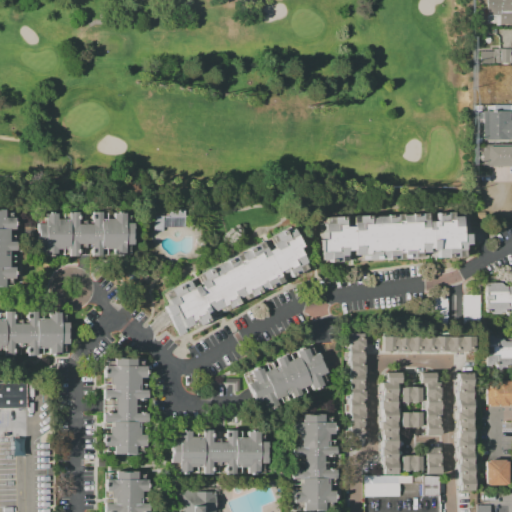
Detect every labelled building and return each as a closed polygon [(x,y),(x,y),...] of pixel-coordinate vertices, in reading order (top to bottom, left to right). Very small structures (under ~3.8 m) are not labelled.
[(511,25),(494,25),(494,15),(484,15),(484,0),(511,0),(511,25)] [(477,62),(510,63),(510,49),(477,49),(477,62)] [(511,137),(509,137),(509,141),(481,141),(480,111),(509,111),(509,120),(511,120),(511,137)] [(511,145),(511,167),(481,167),(481,145),(511,145)] [(6,251),(6,267),(12,267),(12,278),(2,278),(2,287),(0,287),(0,210),(1,210),(1,218),(11,218),(11,230),(6,230),(6,241),(13,241),(13,251),(6,251)] [(98,248),(98,256),(89,256),(89,248),(74,248),(75,256),(66,256),(66,248),(54,248),(54,255),(43,255),(42,246),(35,246),(35,223),(42,223),(42,213),(54,213),(54,219),(66,219),(66,212),(74,212),(74,219),(89,219),(89,212),(98,212),(98,219),(111,219),(111,213),(122,213),(122,223),(129,223),(129,245),(122,245),(122,255),(110,255),(110,248),(98,248)] [(350,216),(424,213),(424,221),(433,221),(433,213),(450,212),(450,216),(465,216),(466,245),(461,245),(461,256),(434,257),(434,249),(425,249),(425,252),(412,252),(412,257),(366,259),(365,254),(351,255),(351,251),(344,252),(345,261),(327,261),(327,260),(319,260),(318,240),(322,240),(321,218),(342,217),(342,227),(350,226),(350,216)] [(151,216),(182,216),(182,226),(161,226),(161,231),(151,231),(151,216)] [(193,277),(261,243),(265,251),(272,247),(267,238),(282,230),(284,232),(292,228),(301,246),(296,248),(304,263),(303,263),(305,268),(288,277),(285,271),(277,275),(280,282),(220,312),(218,308),(211,311),(210,310),(204,313),(207,320),(177,335),(163,307),(168,304),(166,300),(172,296),(169,290),(186,281),(190,287),(195,285),(196,288),(198,286),(193,277)] [(511,313),(482,314),(482,282),(511,282),(511,313)] [(461,295),(478,295),(478,324),(461,325),(461,295)] [(34,348),(34,356),(26,356),(26,348),(11,348),(11,355),(3,356),(3,348),(0,348),(0,319),(2,319),(2,312),(11,312),(11,319),(25,319),(25,312),(34,312),(34,319),(47,319),(47,313),(58,313),(58,323),(65,323),(65,345),(58,345),(58,355),(47,355),(47,348),(34,348)] [(362,438),(346,438),(345,333),(362,333),(362,438)] [(511,368),(484,368),(484,335),(511,334),(511,368)] [(472,336),(472,351),(379,351),(379,337),(472,336)] [(245,384),(252,381),(249,372),(259,367),(261,372),(276,366),(273,359),(282,356),(285,362),(296,357),(294,351),(305,347),(309,356),(316,353),(324,372),(318,375),(322,385),(311,389),(308,384),(297,389),(299,393),(291,397),(289,393),(274,399),(276,404),(265,409),(261,400),(253,403),(245,384)] [(102,366),(112,366),(112,358),(134,358),(134,366),(144,366),(144,378),(138,378),(138,390),(145,390),(145,399),(133,399),(133,413),(145,413),(145,422),(138,422),(138,435),(144,435),(144,447),(133,447),(133,453),(113,453),(113,446),(103,447),(103,434),(108,434),(108,422),(101,422),(101,413),(113,413),(113,399),(101,399),(101,389),(108,389),(108,377),(103,377),(102,366)] [(379,382),(384,382),(384,373),(398,372),(399,383),(394,383),(395,474),(380,474),(379,382)] [(417,373),(432,372),(432,383),(437,383),(438,434),(423,434),(422,383),(417,383),(417,373)] [(469,373),(472,490),(456,491),(455,372),(469,373)] [(511,405),(483,405),(483,381),(511,381),(511,405)] [(0,383),(24,383),(24,408),(0,408),(0,383)] [(398,388),(419,387),(419,402),(398,402),(398,388)] [(398,412),(419,412),(419,427),(398,427),(398,412)] [(291,423),(301,423),(301,415),(323,415),(323,423),(332,423),(332,435),(326,435),(327,447),(334,447),(334,456),(321,456),(322,470),(334,470),(334,480),(327,480),(327,492),(332,492),(332,504),(322,504),(322,510),(302,510),(302,504),(291,504),(291,491),(297,491),(297,479),(289,480),(289,471),(302,470),(302,456),(289,456),(289,447),(297,447),(297,434),(291,434),(291,423)] [(233,466),(233,474),(224,474),(224,466),(210,466),(210,473),(201,473),(201,466),(189,466),(189,472),(178,472),(178,463),(170,463),(170,441),(177,441),(177,431),(189,431),(189,437),(201,437),(201,429),(209,429),(209,437),(224,437),(224,429),(233,429),(233,437),(246,437),(246,430),(257,430),(257,440),(264,440),(264,462),(257,462),(257,473),(245,473),(245,466),(233,466)] [(422,447),(439,447),(439,474),(423,474),(422,447)] [(399,456),(420,456),(420,471),(399,472),(399,456)] [(484,460),(508,460),(508,485),(484,485),(484,460)] [(106,472),(114,472),(114,470),(136,471),(136,472),(146,472),(146,491),(140,491),(140,503),(147,503),(147,511),(102,511),(102,479),(106,479),(106,472)] [(363,496),(363,475),(398,475),(398,484),(398,496),(363,496)] [(398,475),(410,475),(410,484),(398,484),(398,475)] [(410,475),(421,475),(421,484),(410,484),(410,475)] [(421,475),(437,476),(437,496),(420,496),(421,484),(421,475)] [(174,511),(174,491),(213,491),(213,511),(174,511)]
